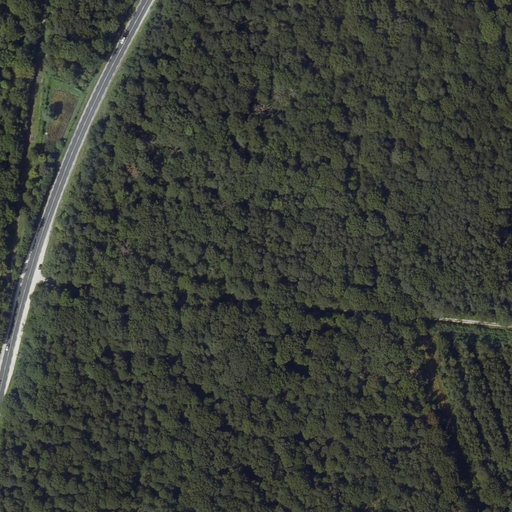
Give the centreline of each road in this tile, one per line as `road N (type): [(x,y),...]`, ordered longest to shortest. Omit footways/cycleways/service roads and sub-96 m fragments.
road 1 (track): [(511,328),(25,284)]
road 2 (primary): [(147,0),(62,179),(25,284),(0,394)]
road 3 (track): [(9,281),(47,0)]
